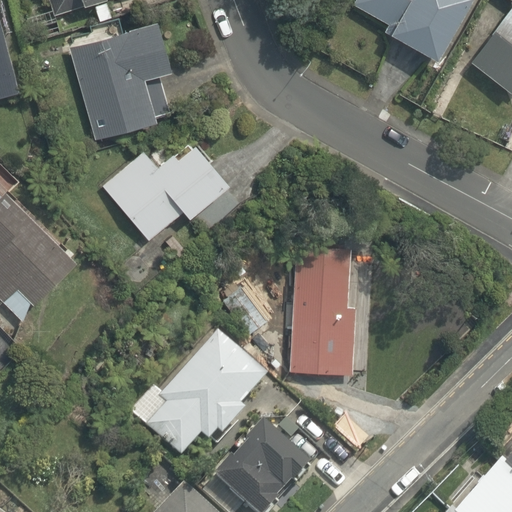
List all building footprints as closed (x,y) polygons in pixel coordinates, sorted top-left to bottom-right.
[(37,0),(39,5),(18,11),(27,42),(59,33),(53,14),(101,0),(37,0)] [(427,58),(459,0),(343,0),(344,1),(378,20),(374,28),(427,58)] [(511,0),(504,0),(462,54),(476,65),(472,70),(499,91),(501,88),(508,93),(511,88),(511,0)] [(146,17),(61,42),(89,139),(145,122),(131,74),(160,66),(146,17)] [(136,146),(95,181),(143,237),(174,211),(176,213),(215,180),(176,134),(148,159),(136,146)] [(61,261),(0,192),(0,310),(3,314),(61,261)] [(346,255),(288,251),(281,367),(347,371),(352,283),(344,283),(346,255)] [(259,373),(209,328),(156,386),(150,380),(124,409),(175,456),(193,436),(197,440),(203,433),(209,438),(236,408),(231,404),(259,373)] [(249,416),(196,471),(239,511),(255,511),(301,465),(249,416)] [(511,511),(511,424),(497,439),(505,448),(496,457),(488,449),(424,511),(511,511)] [(209,511),(171,477),(138,511),(209,511)]
